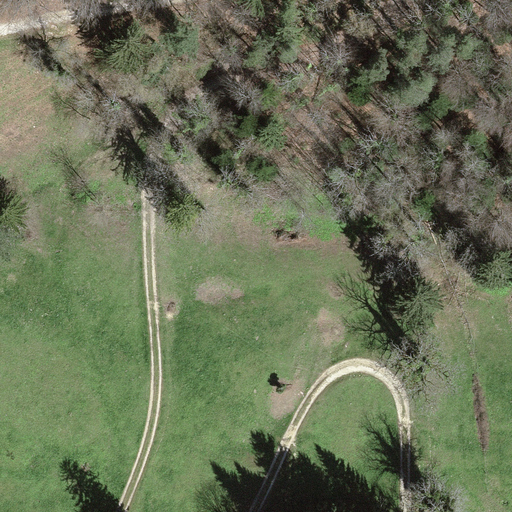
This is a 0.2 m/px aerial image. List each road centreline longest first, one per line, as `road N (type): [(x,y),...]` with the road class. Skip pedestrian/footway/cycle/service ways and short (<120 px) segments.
road 1 (track): [(118,511),(156,390),(147,175),(162,137),(220,81),(315,55),(379,23),(400,0)]
road 2 (track): [(410,511),(403,406),(393,381),(357,363),(338,367),(308,395),(252,511)]
road 3 (track): [(152,0),(0,29)]
